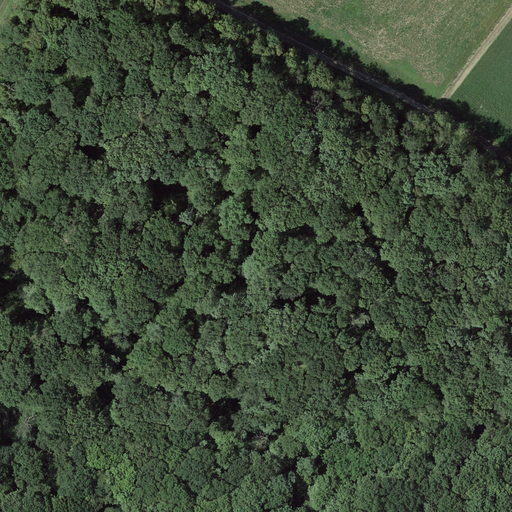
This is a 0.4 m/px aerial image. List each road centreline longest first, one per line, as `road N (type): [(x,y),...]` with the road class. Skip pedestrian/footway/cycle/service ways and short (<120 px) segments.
road 1 (track): [(511,168),(459,126),(209,0)]
road 2 (unclassified): [(103,511),(0,415)]
